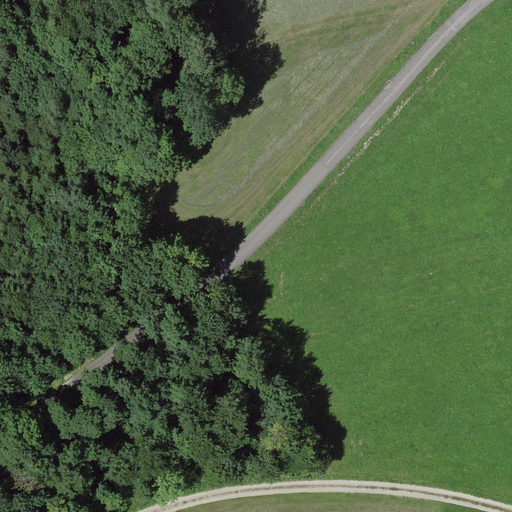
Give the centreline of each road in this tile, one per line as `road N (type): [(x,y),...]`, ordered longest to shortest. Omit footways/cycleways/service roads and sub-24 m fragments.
road 1 (unclassified): [(486,0),(456,22),(262,232),(0,457)]
road 2 (track): [(157,511),(289,487),(381,486),(511,511)]
